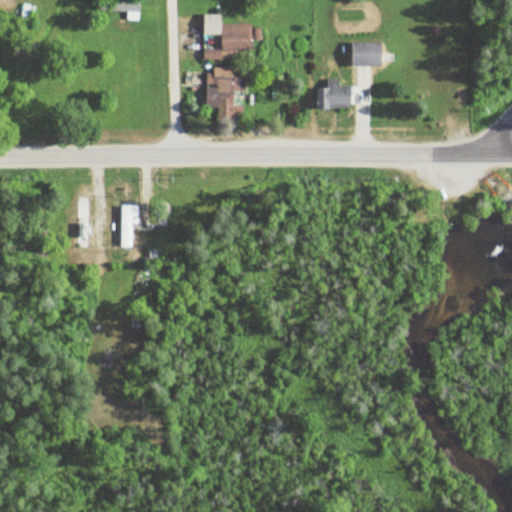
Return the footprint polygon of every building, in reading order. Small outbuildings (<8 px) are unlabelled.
[(129,18),(140,18),(139,0),(114,0),(115,10),(129,10),(129,18)] [(223,23),(223,14),(205,14),(204,34),(221,35),(221,49),(204,49),(204,59),(223,59),(223,51),(255,52),(255,23),(223,23)] [(384,42),(352,42),(352,66),(384,66),(384,42)] [(207,107),(235,107),(235,91),(246,91),(246,76),(235,76),(235,68),(207,68),(207,107)] [(370,86),(370,73),(364,72),(363,80),(356,80),(356,85),(370,86)] [(316,87),(316,108),(353,108),(353,86),(340,86),(340,79),(327,79),(327,87),(316,87)] [(90,246),(90,201),(77,201),(77,246),(90,246)] [(122,247),(137,247),(137,205),(122,205),(122,247)]
